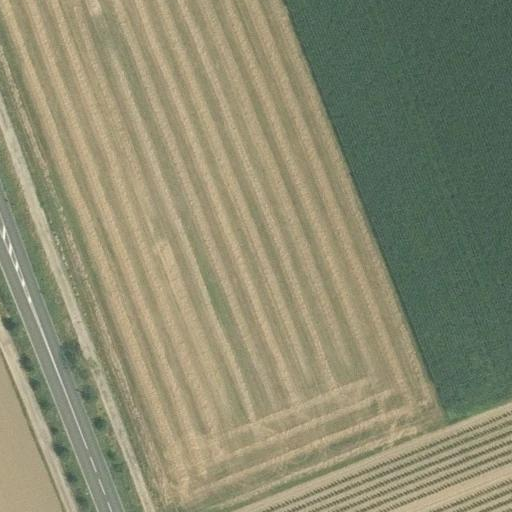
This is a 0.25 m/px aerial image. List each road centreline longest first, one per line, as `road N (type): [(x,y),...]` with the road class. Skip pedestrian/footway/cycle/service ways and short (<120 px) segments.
road 1 (track): [(0,105),(154,511)]
road 2 (tertiary): [(110,511),(0,228)]
road 3 (track): [(0,326),(72,511)]
